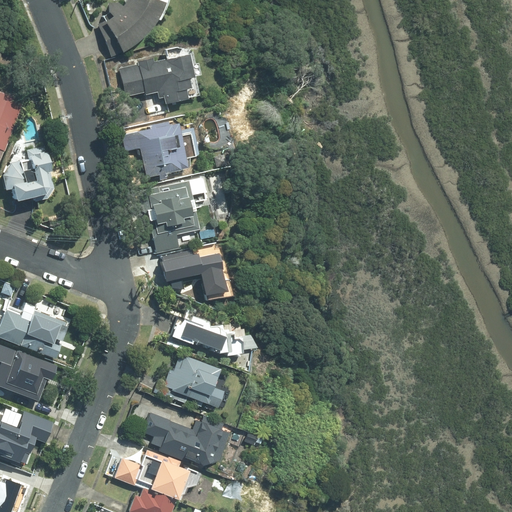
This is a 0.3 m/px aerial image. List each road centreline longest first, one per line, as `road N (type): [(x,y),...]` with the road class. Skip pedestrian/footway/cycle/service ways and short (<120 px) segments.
road 1 (residential): [(42,0),(73,79),(124,292)]
road 2 (residential): [(124,292),(120,351),(52,511)]
road 3 (residential): [(0,246),(124,292)]
